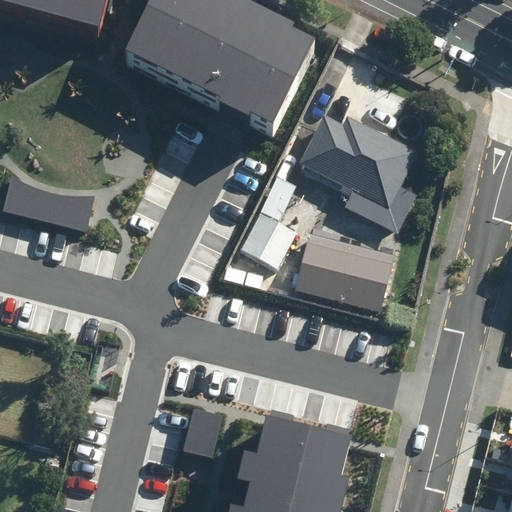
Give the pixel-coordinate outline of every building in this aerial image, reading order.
[(0,0),(0,2),(101,27),(107,0),(0,0)] [(205,0),(149,0),(119,65),(273,139),(314,52),(205,0)] [(106,106),(67,90),(51,131),(89,147),(106,106)] [(298,169),(353,195),(344,214),(401,242),(422,199),(403,190),(419,157),(343,121),(341,126),(323,118),(298,169)] [(200,181),(151,158),(132,198),(181,221),(200,181)] [(21,186),(11,180),(3,213),(85,231),(92,199),(66,198),(53,196),(35,191),(21,186)] [(241,226),(195,205),(174,252),(220,273),(241,226)] [(242,258),(278,276),(299,234),(263,217),(242,258)] [(297,295),(385,317),(399,261),(310,240),(297,295)] [(392,306),(387,324),(415,332),(420,314),(392,306)] [(346,417),(363,342),(308,329),(291,404),(346,417)] [(330,511),(346,444),(267,426),(258,466),(237,461),(231,491),(250,495),(246,511),(232,511),(227,511),(226,511),(330,511)]
